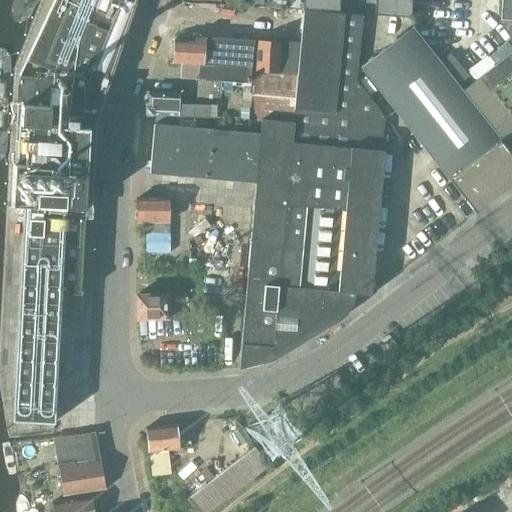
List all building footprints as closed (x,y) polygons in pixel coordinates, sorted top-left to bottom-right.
[(15,165),(12,205),(24,206),(23,211),(19,283),(17,321),(12,420),(54,422),(60,305),(61,290),(79,291),(79,294),(80,294),(80,290),(84,219),(84,216),(81,216),(82,209),(85,209),(88,168),(89,129),(94,130),(95,127),(95,126),(104,95),(108,84),(114,64),(123,39),(135,5),(136,0),(60,0),(56,8),(52,6),(19,74),(15,165)] [(305,0),(305,6),(341,8),(341,0),(305,0)] [(373,0),(373,12),(408,15),(409,0),(373,0)] [(511,0),(500,0),(499,21),(511,21),(511,0)] [(260,134),(255,182),(239,369),(246,367),(272,361),(327,328),(327,327),(340,320),(343,317),(347,314),(348,312),(350,308),(352,303),(353,299),(354,294),(370,295),(383,151),(381,151),(384,119),(385,118),(356,81),(363,16),(303,11),(300,43),(281,42),(280,74),(257,72),(254,72),(249,118),(261,119),(260,134)] [(511,22),(499,22),(511,36),(511,33),(511,22)] [(511,156),(501,142),(462,92),(412,29),(362,68),(475,213),(476,213),(475,212),(511,183),(511,156)] [(173,64),(180,64),(252,68),(253,41),(228,39),(182,36),(181,40),(174,40),(173,53),(173,64)] [(257,41),(257,72),(280,74),(281,42),(257,41)] [(511,52),(462,92),(501,142),(511,133),(511,52)] [(252,68),(180,64),(180,78),(197,79),(196,105),(179,104),(179,94),(147,92),(147,95),(144,97),(144,103),(146,105),(146,108),(145,115),(215,118),(215,117),(224,117),(224,127),(246,128),(247,118),(249,119),(252,68)] [(150,173),(255,182),(260,134),(154,124),(150,173)] [(137,222),(168,223),(169,199),(137,198),(137,210),(135,212),(135,218),(137,220),(137,222)] [(186,318),(185,309),(173,310),(173,294),(136,295),(136,311),(136,318),(137,318),(137,320),(186,318)] [(200,309),(185,309),(186,318),(200,318),(200,309)] [(189,423),(189,424),(145,428),(148,452),(179,449),(178,435),(190,434),(189,423)] [(55,438),(58,463),(100,458),(95,432),(55,438)] [(187,498),(197,511),(209,511),(268,467),(253,448),(187,498)] [(100,458),(58,463),(63,495),(105,489),(100,458)] [(53,511),(93,511),(93,510),(91,495),(52,502),(53,511)]
